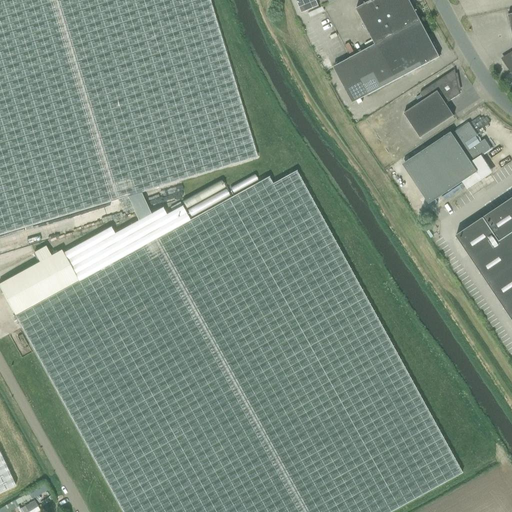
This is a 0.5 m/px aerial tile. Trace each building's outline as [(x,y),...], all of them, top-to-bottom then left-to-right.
[(257,158),(208,0),(0,0),(0,235),(125,198),(138,194),(257,158)] [(420,21),(408,0),(372,0),(356,9),(375,45),(348,59),(348,60),(375,45),(420,21)] [(511,14),(508,15),(511,35),(511,53),(502,59),(505,64),(508,68),(511,72),(511,14)] [(439,57),(420,21),(375,45),(348,60),(367,96),(439,57)] [(456,79),(455,70),(420,93),(424,100),(404,114),(420,138),(454,116),(446,104),(459,95),(458,86),(456,87),(452,82),(456,79)] [(451,132),(414,157),(441,197),(462,183),(478,172),(472,162),(481,156),(491,149),(484,140),(480,143),(475,137),(477,136),(469,123),(452,134),(451,132)] [(456,465),(295,171),(272,184),(268,177),(189,221),(181,206),(158,219),(154,212),(149,215),(138,194),(125,198),(138,221),(114,234),(110,227),(62,254),(61,251),(50,256),(45,247),(33,253),(39,263),(0,284),(0,289),(21,328),(121,511),(390,511),(461,473),(456,465)] [(511,198),(456,236),(511,320),(511,198)] [(0,493),(15,487),(0,454),(0,493)] [(34,501),(19,509),(20,511),(26,511),(37,506),(34,501)]
